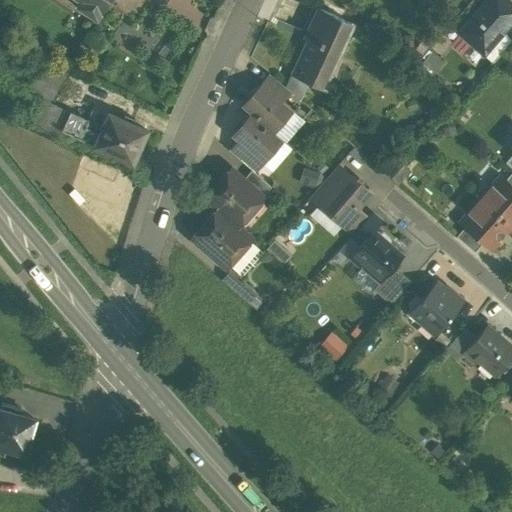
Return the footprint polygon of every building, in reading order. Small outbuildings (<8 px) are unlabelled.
[(78,0),(80,1),(76,7),(96,20),(109,0),(78,0)] [(511,5),(505,0),(488,0),(459,34),(484,55),(503,33),(511,21),(511,5)] [(354,25),(318,8),(303,40),(307,41),(291,75),(308,83),(320,89),(338,50),(342,52),(354,25)] [(503,33),(484,55),(493,63),(511,41),(503,33)] [(65,72),(41,61),(27,90),(44,98),(51,102),(65,72)] [(285,88),(270,75),(261,84),(282,102),(290,93),(285,88)] [(308,83),(291,75),(285,88),(290,93),(300,101),(308,83)] [(282,102),(261,84),(242,106),(251,114),(274,133),(293,111),(282,102)] [(51,102),(44,98),(41,103),(49,107),(51,102)] [(49,107),(41,103),(37,113),(31,127),(58,139),(61,131),(68,114),(59,110),(59,111),(49,107)] [(107,115),(93,108),(87,122),(88,122),(85,130),(98,135),(107,115)] [(87,122),(68,114),(61,131),(94,145),(98,135),(85,130),(88,122),(87,122)] [(274,133),(251,114),(231,137),(237,142),(258,160),(263,164),(283,142),(274,133)] [(145,131),(107,115),(94,145),(93,148),(131,164),(145,131)] [(258,160),(237,142),(229,151),(250,169),(258,160)] [(394,166),(389,162),(381,171),(390,180),(406,162),(401,158),(394,166)] [(338,166),(320,186),(329,194),(347,174),(338,166)] [(243,179),(231,168),(205,198),(218,209),(237,225),(262,196),(243,179)] [(270,187),(251,170),(243,179),(262,196),(270,187)] [(329,194),(319,205),(342,226),(359,208),(370,194),(347,174),(329,194)] [(511,184),(506,179),(497,189),(492,185),(479,200),(509,226),(511,222),(511,184)] [(509,226),(479,200),(467,215),(471,219),(463,228),(464,229),(481,244),(488,250),(509,226)] [(369,217),(359,208),(342,226),(341,228),(352,237),(369,217)] [(218,209),(193,238),(225,267),(251,238),(237,225),(218,209)] [(369,217),(352,237),(360,244),(372,231),(373,232),(381,223),(371,215),(369,217)] [(481,244),(464,229),(456,237),(473,253),(481,244)] [(360,244),(349,257),(379,284),(402,257),(373,232),(372,231),(360,244)] [(257,292),(230,269),(220,279),(248,303),(257,292)] [(446,291),(435,281),(409,311),(422,323),(427,317),(439,328),(463,301),(448,288),(446,291)] [(511,354),(511,348),(485,324),(474,337),(461,352),(474,364),(478,360),(494,374),(511,354)] [(465,329),(446,351),(454,360),(461,352),(474,337),(465,329)] [(330,331),(320,341),(333,355),(343,345),(330,331)] [(20,409),(13,407),(11,412),(19,415),(20,409)] [(11,412),(0,409),(0,446),(25,453),(34,419),(19,415),(11,412)]
